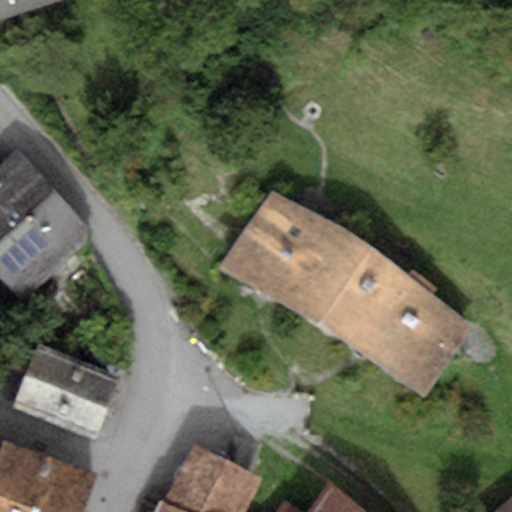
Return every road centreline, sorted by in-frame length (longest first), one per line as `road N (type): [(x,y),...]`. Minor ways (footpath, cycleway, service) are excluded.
road 1 (residential): [(131,472),(156,377),(149,312),(118,243),(0,109)]
road 2 (track): [(156,377),(190,381),(350,482),(382,511)]
road 3 (residential): [(131,472),(0,410)]
